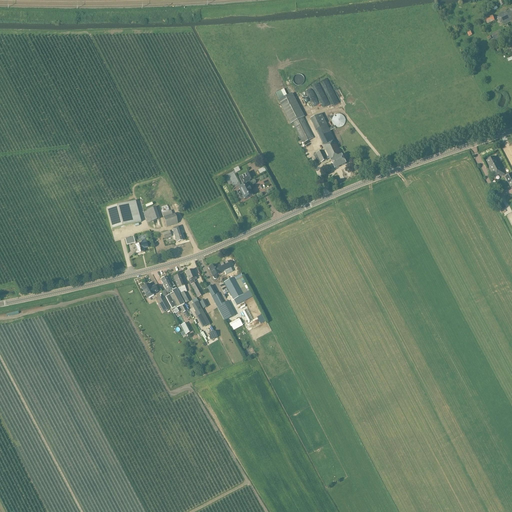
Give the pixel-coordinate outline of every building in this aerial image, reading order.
[(507,12),(500,15),(505,26),(511,22),(511,21),(511,20),(511,10),(508,13),(507,12)] [(486,22),(487,24),(495,21),(494,18),(492,15),(484,19),(486,22)] [(323,106),(339,101),(336,91),(328,94),(330,100),(322,103),(323,106)] [(281,106),(291,124),(292,123),(303,144),(314,139),(303,118),(304,117),(295,99),(281,106)] [(335,169),(346,164),(342,155),(327,125),(322,113),(311,119),(316,130),(317,130),(325,150),(324,150),(328,158),(327,158),(323,151),(313,155),(316,161),(315,162),(316,165),(328,160),(330,159),(331,161),(335,169)] [(331,124),(342,127),(346,117),(335,114),(331,124)] [(505,174),(499,163),(498,163),(494,157),(487,161),(490,168),(489,168),(493,174),(498,171),(501,176),(505,174)] [(236,192),(240,200),(244,198),(244,200),(252,196),(247,185),(246,183),(253,180),(249,172),(239,177),(243,187),(239,189),(239,190),(236,192)] [(255,193),(266,189),(264,183),(253,187),(255,193)] [(151,196),(152,203),(168,199),(167,193),(151,196)] [(106,209),(111,230),(141,222),(135,201),(106,209)] [(161,208),(167,227),(180,223),(177,213),(173,214),(172,210),(179,208),(178,202),(161,208)] [(144,212),(147,223),(160,219),(156,207),(147,210),(147,211),(144,212)] [(183,241),(180,229),(173,231),(177,243),(183,241)] [(127,246),(135,243),(133,237),(125,239),(127,246)] [(141,242),(135,243),(137,254),(144,252),(143,249),(148,248),(147,242),(142,244),(141,242)] [(215,265),(209,268),(213,277),(214,279),(215,279),(216,279),(217,279),(217,278),(217,277),(216,275),(219,274),(224,271),(226,275),(232,272),(228,262),(216,267),(215,265)] [(197,280),(196,278),(193,270),(186,273),(189,281),(190,285),(198,298),(202,296),(195,283),(194,281),(197,280)] [(187,291),(180,275),(174,278),(178,288),(176,288),(179,294),(184,292),(187,291)] [(168,294),(171,292),(174,290),(172,288),(172,287),(167,277),(161,280),(166,291),(166,292),(167,292),(168,294)] [(240,289),(233,277),(224,283),(230,294),(236,304),(245,299),(240,289)] [(157,292),(154,286),(151,288),(149,285),(142,288),(147,298),(154,294),(157,292)] [(207,288),(224,321),(235,315),(228,302),(224,304),(219,293),(217,294),(212,286),(207,288)] [(180,308),(184,305),(175,287),(172,288),(174,290),(171,292),(172,294),(180,308)] [(179,295),(184,304),(189,302),(184,292),(179,295)] [(174,314),(179,312),(170,295),(165,297),(172,310),(173,312),(174,314)] [(160,304),(164,311),(170,308),(166,301),(160,304)] [(260,324),(265,322),(262,315),(257,318),(260,324)] [(181,326),(185,334),(187,333),(190,332),(185,323),(181,326)]
